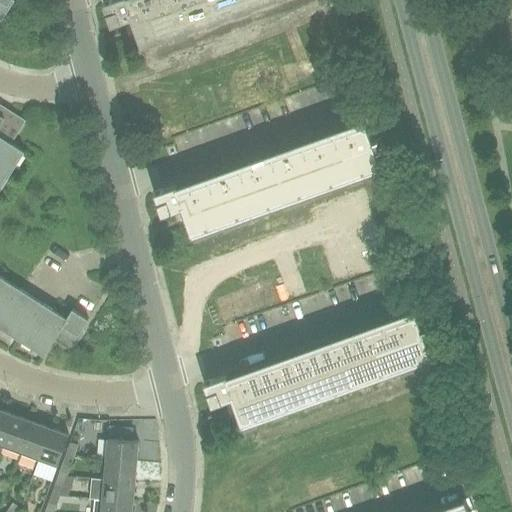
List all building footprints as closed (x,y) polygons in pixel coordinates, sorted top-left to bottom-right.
[(0,0),(0,17),(10,0),(0,0)] [(270,0),(141,0),(141,1),(130,5),(128,0),(111,0),(103,3),(111,26),(131,18),(141,46),(270,0)] [(0,328),(44,357),(54,342),(68,351),(88,320),(73,310),(66,320),(0,277),(0,189),(24,152),(8,142),(18,126),(0,114),(0,328)] [(382,168),(364,119),(362,120),(364,124),(190,187),(192,191),(180,195),(177,184),(154,192),(162,215),(182,208),(192,236),(382,168)] [(232,398),(237,413),(242,426),(432,358),(414,309),(412,309),(414,314),(241,376),(242,380),(231,384),(227,374),(204,383),(212,405),(232,398)] [(14,416),(0,411),(0,448),(2,449),(14,416)] [(14,416),(2,449),(20,456),(32,423),(14,416)] [(32,423),(20,456),(38,462),(50,429),(32,423)] [(50,429),(38,462),(57,469),(69,436),(50,429)] [(108,440),(106,461),(137,463),(139,443),(108,440)] [(66,455),(74,458),(78,446),(70,444),(66,455)] [(67,478),(74,458),(66,455),(59,475),(67,478)] [(104,481),(135,484),(137,463),(106,461),(104,481)] [(60,497),(67,478),(59,475),(51,496),(60,497)] [(133,504),(135,484),(104,481),(102,501),(133,504)] [(51,496),(45,511),(54,511),(60,497),(51,496)] [(469,511),(465,498),(463,499),(464,504),(441,511),(469,511)] [(132,511),(133,504),(102,501),(94,501),(93,511),(132,511)]
